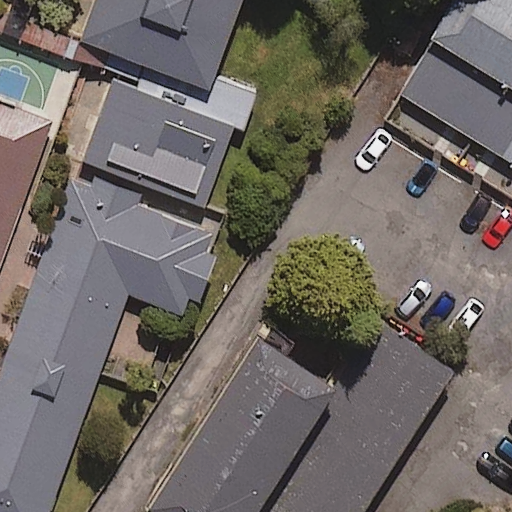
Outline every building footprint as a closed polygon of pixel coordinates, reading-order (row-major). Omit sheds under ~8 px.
[(249,0),(102,0),(86,47),(148,66),(141,90),(118,85),(83,172),(104,179),(148,193),(211,213),(238,129),(249,135),(261,95),(222,82),(249,0)] [(511,0),(463,0),(402,102),(511,168),(511,0)] [(0,284),(59,127),(0,105),(0,284)] [(97,193),(74,185),(0,382),(0,511),(61,511),(137,305),(193,322),(194,304),(208,308),(224,261),(216,255),(218,243),(146,211),(148,193),(104,179),(97,193)] [(369,511),(460,376),(382,323),(337,389),(269,344),(156,511),(369,511)]
